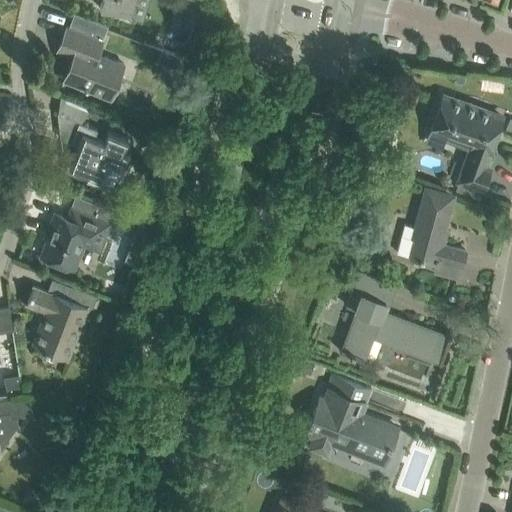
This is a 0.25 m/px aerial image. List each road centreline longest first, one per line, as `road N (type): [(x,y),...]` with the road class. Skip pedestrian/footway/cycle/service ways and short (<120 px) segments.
road 1 (secondary): [(147,511),(278,183),(334,0)]
road 2 (secondary): [(277,0),(146,511)]
road 3 (residential): [(0,263),(20,191),(19,93),(33,0)]
road 4 (residential): [(463,511),(511,298)]
road 5 (residential): [(511,49),(334,0)]
